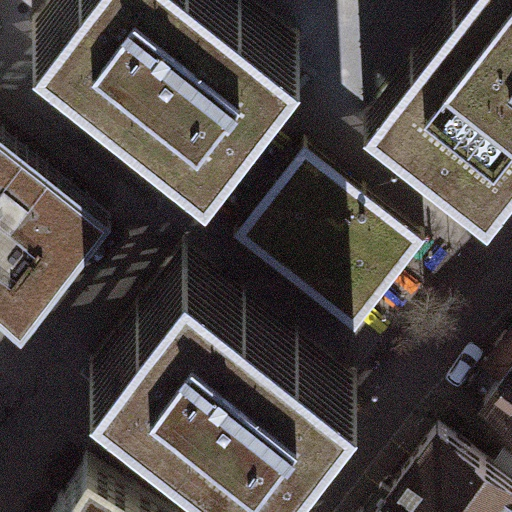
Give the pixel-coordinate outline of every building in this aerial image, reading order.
[(290,35),(243,0),(50,0),(36,18),(204,146),(290,35)] [(511,176),(511,0),(453,0),(369,109),(491,203),(511,176)] [(0,129),(0,346),(1,347),(105,215),(0,129)] [(426,241),(303,147),(240,230),(363,324),(426,241)] [(362,376),(183,242),(89,367),(267,501),(362,376)] [(511,439),(511,356),(473,413),(511,439)] [(491,511),(510,486),(428,427),(367,511),(491,511)] [(191,511),(90,446),(46,511),(191,511)]
